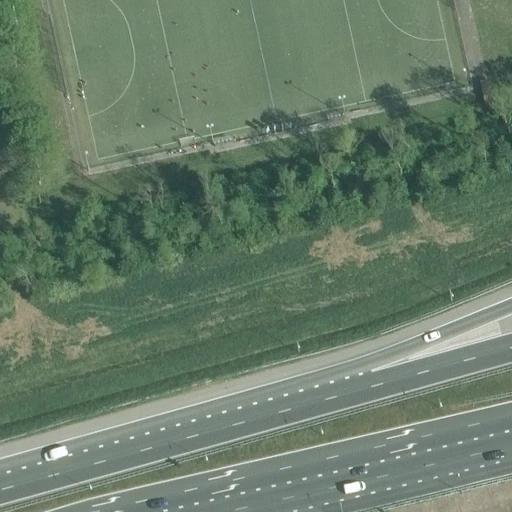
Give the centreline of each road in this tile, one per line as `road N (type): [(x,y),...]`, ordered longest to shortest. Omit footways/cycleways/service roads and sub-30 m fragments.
road 1 (motorway): [(97,511),(511,397)]
road 2 (motorway): [(396,378),(0,489)]
road 3 (motorway): [(346,511),(511,467)]
road 4 (motorway): [(511,331),(396,378)]
road 5 (motorway): [(511,346),(396,378)]
